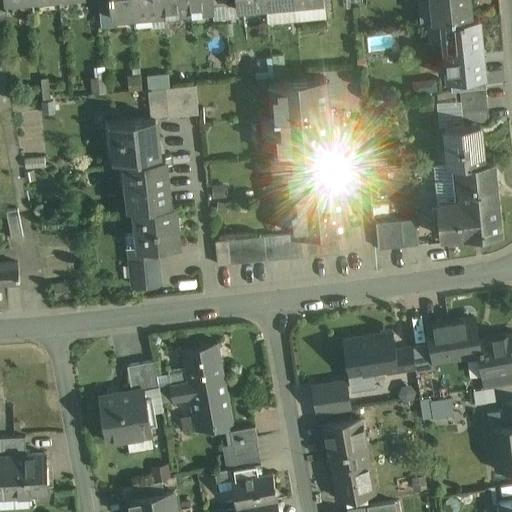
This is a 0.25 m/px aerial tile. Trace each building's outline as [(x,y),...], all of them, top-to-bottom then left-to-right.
[(111,0),(98,0),(100,14),(112,13),(111,0)] [(133,0),(111,0),(112,13),(113,15),(115,15),(114,12),(133,10),(134,13),(135,13),(135,7),(133,0)] [(161,0),(133,0),(135,7),(161,5),(161,10),(161,11),(163,11),(161,0)] [(190,0),(161,0),(163,11),(164,10),(164,7),(180,6),(180,2),(189,1),(189,8),(191,8),(190,0)] [(236,0),(224,0),(225,4),(226,16),(238,15),(237,6),(236,0)] [(324,0),(301,0),(295,1),(297,17),(326,14),(324,0)] [(432,0),(418,0),(421,20),(435,19),(432,0)] [(469,0),(432,0),(435,19),(435,20),(443,20),(471,17),(469,0)] [(295,1),(267,3),(268,19),(297,17),(295,1)] [(225,4),(213,5),(213,6),(214,18),(226,16),(225,4)] [(266,4),(237,6),(238,15),(239,22),(268,19),(266,4)] [(161,5),(135,7),(135,13),(136,24),(152,23),(151,11),(161,10),(161,5)] [(471,17),(443,20),(447,57),(483,54),(483,52),(482,52),(481,44),(482,44),(482,42),(481,42),(479,16),(471,17)] [(485,74),(459,76),(460,90),(486,88),(485,74)] [(326,78),(272,83),(272,85),(275,84),(276,96),(273,97),(273,98),(276,98),(278,116),(274,116),(275,118),(329,112),(326,78)] [(196,84),(165,87),(168,117),(199,114),(196,84)] [(486,88),(460,90),(462,104),(488,102),(486,88)] [(488,107),(463,110),(464,124),(481,122),(481,123),(490,122),(488,107)] [(329,112),(275,118),(275,119),(283,119),(284,132),(279,133),(281,154),(278,155),(278,156),(286,155),(333,150),(329,112)] [(156,117),(111,121),(112,123),(115,123),(116,136),(115,137),(117,159),(116,159),(116,161),(125,160),(160,157),(156,117)] [(111,121),(105,122),(109,162),(116,161),(116,159),(117,159),(115,137),(116,136),(115,123),(112,123),(111,121)] [(464,124),(445,126),(449,164),(484,160),(481,123),(481,122),(464,124)] [(333,150),(286,155),(286,157),(294,156),(296,170),(290,170),(293,192),(290,192),(290,194),(345,188),(341,149),(333,150)] [(160,157),(125,160),(130,208),(136,207),(170,204),(166,168),(167,168),(166,156),(160,157)] [(494,159),(493,159),(484,160),(449,164),(434,165),(438,202),(441,236),(465,233),(465,235),(501,231),(494,159)] [(290,194),(290,193),(290,195),(298,194),(300,208),(294,208),(297,230),(294,230),(294,232),(300,232),(312,231),(324,229),(337,228),(349,227),(345,188),(290,194)] [(170,204),(136,207),(140,246),(140,248),(156,246),(178,244),(174,204),(170,204)] [(18,208),(6,210),(12,238),(23,236),(18,208)] [(416,218),(376,222),(379,248),(419,244),(416,218)] [(337,228),(324,229),(327,253),(339,252),(337,228)] [(324,229),(312,231),(315,255),(327,253),(324,229)] [(312,231),(300,232),(303,256),(315,255),(312,231)] [(294,232),(289,233),(291,257),(303,256),(300,232),(294,232)] [(289,233),(277,234),(279,258),(291,257),(289,233)] [(277,234),(264,236),(267,259),(279,258),(277,234)] [(264,236),(252,237),(254,261),(267,259),(264,236)] [(252,237),(240,238),(242,262),(254,261),(252,237)] [(240,238),(228,239),(230,263),(242,262),(240,238)] [(228,239),(215,240),(218,264),(230,263),(228,239)] [(156,246),(140,248),(140,246),(130,247),(132,272),(158,269),(156,246)] [(18,262),(0,262),(0,284),(20,283),(18,262)] [(158,269),(132,272),(134,285),(160,282),(158,269)] [(474,316),(429,324),(435,360),(480,353),(478,338),(474,316)] [(381,332),(345,338),(345,337),(343,337),(350,376),(351,376),(351,374),(387,368),(388,371),(416,367),(413,346),(396,349),(393,329),(381,331),(381,332)] [(511,332),(478,338),(480,353),(484,376),(503,372),(511,371),(511,332)] [(218,341),(183,347),(188,380),(189,381),(206,378),(224,375),(218,341)] [(154,359),(128,364),(132,389),(145,387),(145,388),(159,386),(154,359)] [(511,371),(503,372),(505,384),(511,382),(511,371)] [(503,372),(484,376),(486,387),(505,384),(503,372)] [(224,375),(206,378),(189,381),(191,397),(196,427),(232,420),(224,375)] [(188,380),(171,383),(174,400),(191,397),(189,381),(188,380)] [(338,381),(316,385),(315,383),(314,383),(319,413),(350,408),(347,392),(340,393),(338,381)] [(132,389),(99,395),(107,441),(153,433),(145,388),(145,387),(132,389)] [(426,415),(459,414),(458,396),(426,397),(426,415)] [(511,400),(505,402),(506,409),(508,425),(493,427),(498,468),(511,466),(511,400)] [(506,409),(490,411),(492,427),(493,427),(508,425),(506,409)] [(348,434),(327,438),(330,453),(344,450),(344,449),(366,445),(362,418),(346,421),(348,434)] [(346,421),(325,425),(327,438),(348,434),(346,421)] [(255,425),(230,429),(233,442),(257,438),(258,438),(255,425)] [(26,435),(0,435),(0,440),(1,454),(26,453),(26,435)] [(257,438),(233,442),(235,453),(259,449),(257,438)] [(344,450),(330,453),(338,497),(375,491),(366,445),(344,449),(344,450)] [(259,449),(235,453),(237,465),(261,461),(259,449)] [(1,454),(0,454),(0,492),(1,492),(1,490),(29,489),(29,491),(48,490),(46,452),(1,454)] [(237,465),(229,467),(232,478),(263,472),(261,461),(237,465)] [(229,467),(215,469),(222,503),(236,501),(232,478),(229,467)] [(263,472),(232,478),(236,501),(237,506),(278,498),(273,470),(263,472)] [(162,479),(124,486),(126,499),(130,499),(130,497),(164,491),(162,479)] [(164,491),(130,497),(130,499),(132,511),(175,511),(175,509),(177,508),(173,489),(164,491)] [(280,511),(278,498),(237,506),(237,511),(280,511)] [(397,511),(395,500),(369,504),(370,511),(397,511)] [(511,511),(511,501),(500,503),(501,511),(511,511)]
